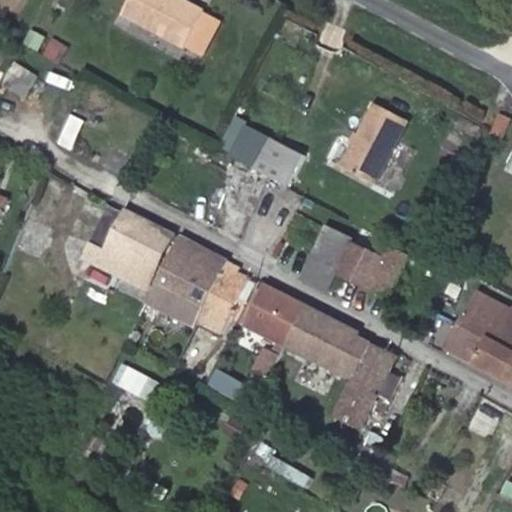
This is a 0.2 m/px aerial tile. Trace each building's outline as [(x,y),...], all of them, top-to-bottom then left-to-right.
[(127,0),(122,9),(187,43),(206,5),(195,0),(127,0)] [(46,56),(62,63),(70,48),(55,39),(46,56)] [(18,67),(8,85),(28,96),(38,78),(18,67)] [(129,151),(151,107),(88,75),(72,107),(108,126),(102,139),(88,132),(77,155),(97,165),(109,140),(129,151)] [(408,122),(373,105),(349,153),(343,166),(377,184),(408,123),(408,122)] [(69,115),(56,146),(72,153),(85,122),(69,115)] [(511,119),(500,115),(491,137),(503,141),(511,119)] [(233,119),(218,148),(232,155),(247,126),(233,119)] [(241,159),(273,176),(291,186),(305,156),(257,130),(241,159)] [(0,207),(6,209),(9,200),(0,196),(0,207)] [(89,255),(151,285),(174,236),(127,213),(125,216),(111,209),(89,255)] [(331,288),(338,273),(353,241),(328,229),(306,274),(331,288)] [(153,294),(200,319),(230,261),(183,238),(153,294)] [(353,241),(338,273),(388,296),(408,257),(395,252),(391,258),(353,241)] [(470,270),(436,252),(428,267),(461,285),(470,270)] [(230,261),(200,319),(224,331),(251,280),(237,274),(241,267),(230,261)] [(288,345),(310,304),(272,285),(250,325),(288,345)] [(450,351),(475,364),(490,335),(503,311),(478,298),(450,351)] [(355,379),(375,339),(363,333),(362,331),(310,304),(288,345),(355,379)] [(490,335),(475,364),(509,382),(511,376),(511,323),(510,323),(511,319),(511,316),(503,311),(490,335)] [(47,332),(43,349),(61,354),(65,336),(47,332)] [(355,379),(337,415),(365,428),(400,354),(375,339),(355,379)] [(122,365),(112,384),(151,403),(160,384),(122,365)] [(242,443),(251,428),(236,419),(227,434),(242,443)] [(332,425),(324,442),(377,470),(386,453),(332,425)] [(501,497),(511,500),(511,483),(506,482),(501,497)]
